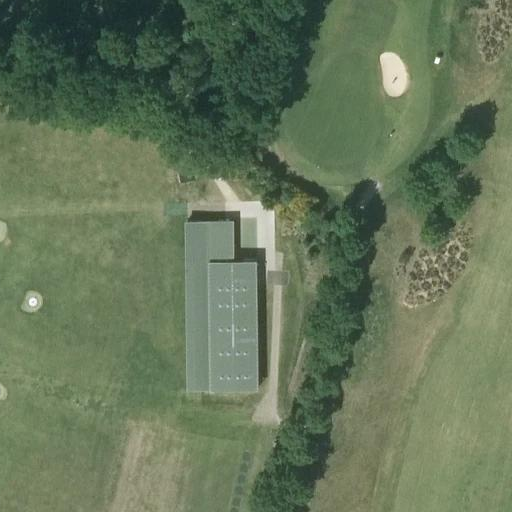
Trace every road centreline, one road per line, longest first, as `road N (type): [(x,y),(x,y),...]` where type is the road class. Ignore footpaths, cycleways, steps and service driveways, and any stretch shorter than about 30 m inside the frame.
road 1 (track): [(276,511),(321,368),(356,212),(448,125),(466,89),(452,0)]
road 2 (track): [(295,446),(271,413),(272,228),(227,194),(186,98),(188,80),(239,0)]
